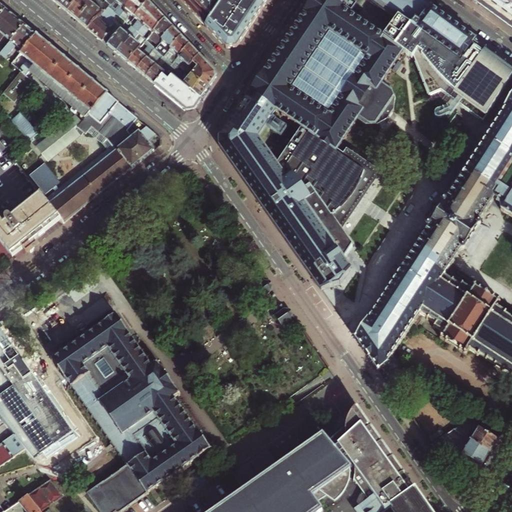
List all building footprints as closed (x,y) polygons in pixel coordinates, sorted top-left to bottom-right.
[(63,9),(67,13),(78,0),(61,0),(57,5),(63,9)] [(78,0),(67,13),(72,16),(77,21),(91,4),(94,0),(78,0)] [(133,3),(135,0),(116,0),(111,6),(109,8),(116,14),(119,17),(125,10),(124,9),(131,1),(133,3)] [(134,18),(148,2),(146,0),(135,0),(133,3),(131,1),(124,9),(125,10),(119,17),(126,23),(128,24),(130,22),(126,19),(130,14),(134,18)] [(207,26),(225,0),(181,0),(189,8),(207,26)] [(225,0),(207,26),(206,27),(220,41),(227,49),(237,47),(267,2),(268,0),(225,0)] [(314,0),(301,20),(289,38),(262,77),(251,93),(277,111),(302,128),(315,136),(336,151),(337,150),(347,135),(359,118),(366,123),(378,123),(386,119),(390,113),(393,109),(394,100),(389,89),(382,84),(386,78),(403,52),(404,51),(394,45),(385,38),(383,37),(351,15),(345,10),(329,0),(314,0)] [(329,0),(345,10),(351,15),(361,0),(362,0),(395,23),(385,38),(394,45),(395,43),(405,30),(409,24),(420,32),(460,62),(461,60),(474,42),(476,40),(461,29),(435,10),(421,0),(329,0)] [(511,0),(479,0),(477,4),(511,29),(511,0)] [(98,9),(91,4),(77,21),(82,25),(87,30),(98,19),(102,15),(109,8),(111,6),(106,1),(105,1),(98,9)] [(149,20),(157,11),(152,7),(148,2),(134,18),(137,21),(134,25),(130,22),(128,24),(136,32),(139,29),(142,25),(141,25),(147,18),(149,20)] [(106,18),(110,21),(116,14),(109,8),(102,15),(106,18)] [(12,42),(25,26),(15,18),(6,10),(0,16),(0,42),(5,36),(12,42)] [(149,38),(165,19),(161,15),(157,11),(149,20),(147,18),(141,25),(142,25),(139,29),(149,38)] [(102,22),(98,19),(87,30),(95,36),(102,42),(112,32),(105,26),(110,21),(106,18),(102,22)] [(155,49),(173,28),(169,24),(165,19),(149,38),(146,41),(155,49)] [(125,34),(110,21),(105,26),(112,32),(102,42),(108,47),(118,55),(136,32),(128,24),(126,23),(124,25),(129,30),(125,34)] [(418,60),(417,61),(417,62),(446,81),(460,62),(420,32),(409,24),(405,30),(395,43),(394,45),(404,51),(403,52),(408,56),(409,53),(415,58),(418,60)] [(23,51),(36,36),(30,31),(25,26),(12,42),(1,55),(6,59),(17,46),(23,51)] [(168,49),(180,35),(177,32),(173,28),(155,49),(162,56),(165,53),(161,50),(165,46),(168,49)] [(136,32),(118,55),(122,58),(128,63),(140,48),(136,44),(139,39),(144,44),(146,41),(136,32)] [(177,59),(189,45),(185,40),(180,35),(168,49),(165,53),(162,56),(172,65),(174,63),(170,59),(173,55),(177,59)] [(36,67),(51,48),(43,41),(36,36),(23,51),(12,64),(16,68),(17,67),(17,64),(21,59),(27,64),(20,71),(22,73),(27,77),(31,73),(36,67)] [(155,49),(146,41),(144,44),(140,48),(128,63),(133,67),(137,70),(155,49)] [(511,69),(485,50),(474,42),(461,60),(500,88),(510,74),(511,70),(511,69)] [(187,70),(199,56),(195,50),(189,45),(177,59),(174,63),(172,65),(166,72),(172,76),(182,65),(187,70)] [(18,113),(10,121),(31,144),(42,156),(81,125),(82,125),(108,95),(78,70),(55,51),(51,48),(36,67),(31,73),(79,113),(44,141),(18,113)] [(162,56),(155,49),(137,70),(140,73),(145,77),(162,56)] [(172,65),(162,56),(145,77),(150,81),(155,85),(166,72),(172,65)] [(187,70),(209,89),(214,82),(217,78),(216,73),(199,56),(187,70)] [(451,98),(478,119),(482,114),(500,88),(461,60),(460,62),(446,81),(417,62),(417,61),(430,97),(442,91),(451,98)] [(206,94),(209,89),(187,70),(177,81),(201,101),(206,94)] [(201,101),(177,81),(172,76),(166,72),(155,85),(173,99),(187,112),(194,111),(201,101)] [(27,77),(22,73),(5,93),(13,100),(31,80),(27,77)] [(277,111),(251,93),(220,138),(220,145),(240,173),(316,283),(321,290),(341,286),(351,270),(346,263),(344,261),(353,246),(341,230),(379,174),(346,151),(343,155),(337,150),(336,151),(315,136),(302,128),(277,165),(259,138),(277,111)] [(47,201),(59,217),(64,224),(116,183),(146,158),(157,150),(151,142),(157,135),(147,127),(133,138),(128,132),(138,119),(108,95),(82,125),(81,125),(42,156),(49,164),(80,139),(84,133),(87,136),(88,134),(104,146),(108,152),(47,201)] [(420,314),(445,276),(466,244),(470,237),(494,199),(501,204),(500,206),(501,211),(511,217),(511,95),(511,96),(504,108),(505,109),(494,126),(490,133),(460,179),(369,319),(368,318),(355,338),(378,372),(388,364),(420,314)] [(61,185),(46,167),(31,179),(46,197),(61,185)] [(35,236),(59,217),(47,201),(40,194),(12,216),(11,215),(10,215),(8,215),(7,215),(6,217),(6,218),(6,219),(7,220),(4,222),(0,217),(0,241),(10,255),(21,247),(27,254),(38,245),(33,237),(35,236)] [(88,262),(83,256),(72,264),(77,270),(88,262)] [(445,276),(420,314),(436,325),(434,328),(443,334),(440,338),(466,355),(469,350),(478,356),(479,355),(511,376),(511,318),(506,314),(507,312),(498,306),(500,302),(475,285),(472,289),(462,283),(461,286),(445,276)] [(268,279),(256,289),(263,298),(272,291),(273,286),(268,279)] [(76,317),(85,328),(110,309),(102,298),(76,317)] [(285,309),(275,316),(282,326),(295,317),(290,310),(285,309)] [(152,367),(117,316),(53,360),(127,466),(88,494),(100,511),(124,511),(211,451),(175,399),(180,395),(168,378),(157,363),(152,367)] [(25,450),(34,461),(43,454),(48,460),(76,437),(13,346),(4,353),(10,362),(5,365),(8,370),(5,372),(15,385),(0,395),(0,418),(4,423),(14,436),(25,450)] [(412,410),(423,418),(433,403),(422,395),(412,410)] [(413,492),(416,490),(400,467),(392,456),(359,409),(355,403),(352,405),(349,409),(347,413),(345,416),(344,420),(344,424),(344,428),(327,441),(325,436),(279,469),(268,452),(253,463),(235,475),(247,491),(216,511),(320,511),(322,511),(317,504),(327,497),(334,502),(339,500),(343,497),(346,494),(348,490),(349,486),(351,480),(350,476),(350,469),(354,471),(355,475),(356,478),(355,481),(373,506),(379,502),(385,511),(391,507),(413,492)] [(472,441),(491,453),(495,447),(498,441),(479,429),(458,415),(460,425),(457,431),(460,434),(464,428),(469,431),(472,430),(476,433),(472,441)] [(14,436),(4,423),(0,426),(0,438),(3,443),(14,436)] [(463,455),(481,467),(486,460),(491,453),(472,441),(464,436),(460,444),(446,435),(439,440),(463,455)] [(0,445),(0,466),(25,450),(14,436),(3,443),(0,445)] [(2,511),(39,511),(41,511),(62,497),(50,481),(18,502),(26,511),(3,511),(2,511)] [(431,511),(427,507),(416,490),(413,492),(391,507),(394,511),(431,511)]
